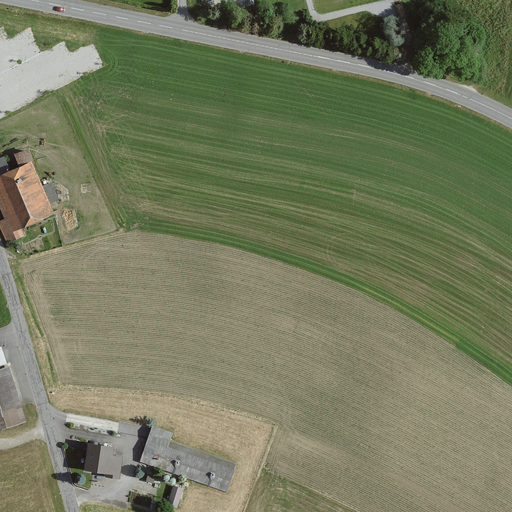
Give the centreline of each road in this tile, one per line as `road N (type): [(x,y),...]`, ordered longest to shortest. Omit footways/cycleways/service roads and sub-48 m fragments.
road 1 (secondary): [(181,32),(408,78),(511,121)]
road 2 (unclassified): [(0,256),(73,511)]
road 3 (secondary): [(40,4),(181,32)]
